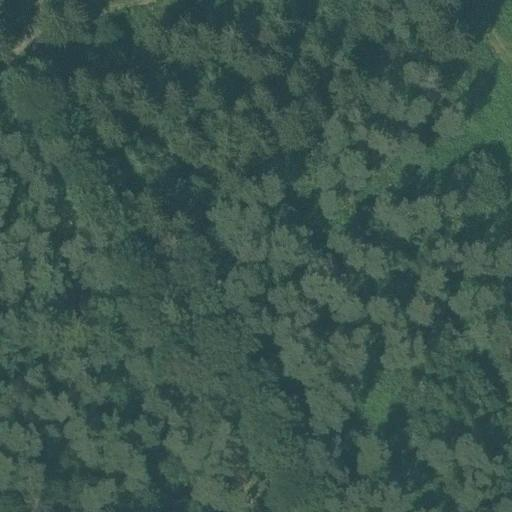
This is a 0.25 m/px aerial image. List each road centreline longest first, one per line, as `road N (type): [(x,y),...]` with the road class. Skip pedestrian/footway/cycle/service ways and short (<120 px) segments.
road 1 (unclassified): [(296,511),(17,0)]
road 2 (track): [(55,66),(184,0)]
